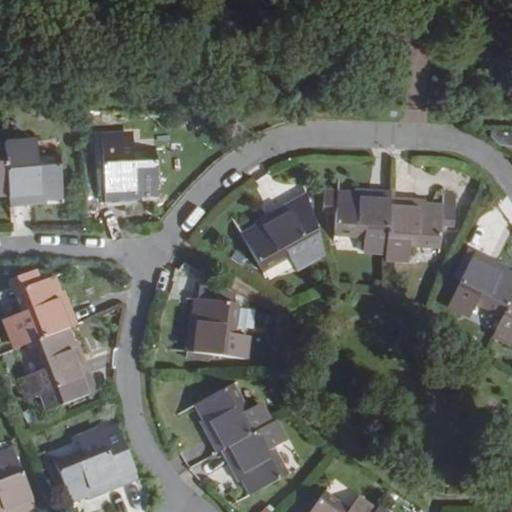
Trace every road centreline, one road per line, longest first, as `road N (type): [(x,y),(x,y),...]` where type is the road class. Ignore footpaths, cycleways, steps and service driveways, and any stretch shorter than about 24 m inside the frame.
road 1 (residential): [(511,182),(485,158),(442,140),(292,138),(236,165),(154,258)]
road 2 (residential): [(154,258),(131,329),(131,406),(155,467),(193,507)]
road 3 (residential): [(154,258),(0,249)]
